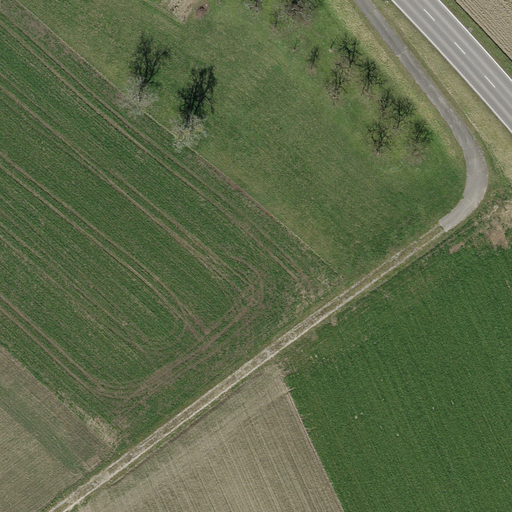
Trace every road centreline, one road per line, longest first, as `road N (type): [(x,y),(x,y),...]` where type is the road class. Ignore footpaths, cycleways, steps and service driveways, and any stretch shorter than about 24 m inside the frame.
road 1 (track): [(55,511),(467,208),(477,189),(472,148),(362,0)]
road 2 (primary): [(415,0),(511,105)]
